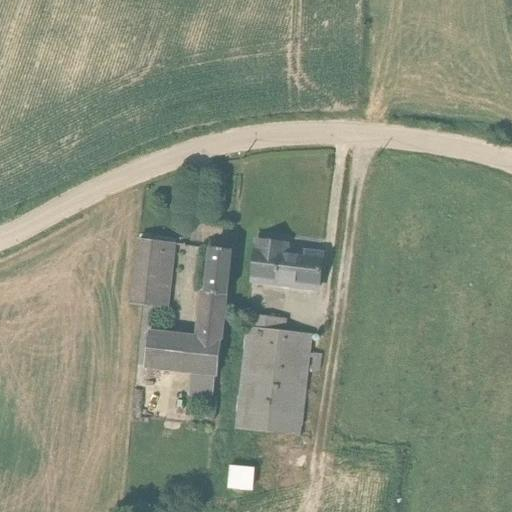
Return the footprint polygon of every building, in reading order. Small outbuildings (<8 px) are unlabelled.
[(166,309),(174,244),(138,240),(131,305),(166,309)] [(256,242),(251,284),(317,293),(322,255),(285,250),(285,245),(256,242)] [(216,378),(231,251),(210,249),(205,293),(199,292),(194,336),(149,331),(143,370),(190,375),(214,378),(216,378)] [(247,315),(234,430),(300,438),(312,335),(285,332),(286,320),(247,315)] [(214,378),(190,375),(188,397),(212,400),(214,378)] [(254,469),(229,467),(227,489),(252,492),(254,469)]
